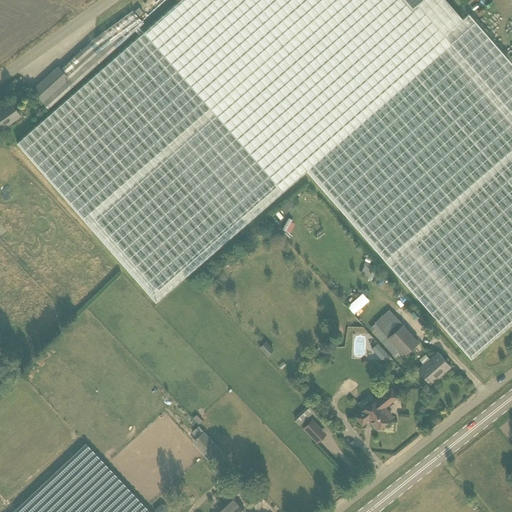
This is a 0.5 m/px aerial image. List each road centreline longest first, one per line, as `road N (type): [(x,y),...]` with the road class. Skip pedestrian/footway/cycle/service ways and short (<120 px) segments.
road 1 (unclassified): [(337,511),(511,373)]
road 2 (secondary): [(368,511),(511,398)]
road 3 (unclassified): [(0,79),(109,0)]
